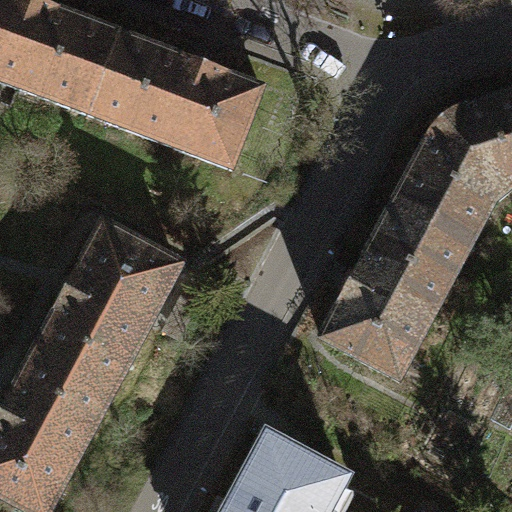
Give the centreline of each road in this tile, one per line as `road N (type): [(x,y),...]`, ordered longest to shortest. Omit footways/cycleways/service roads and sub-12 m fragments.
road 1 (residential): [(162,511),(396,69)]
road 2 (residential): [(396,69),(229,0)]
road 3 (residential): [(511,26),(396,69)]
